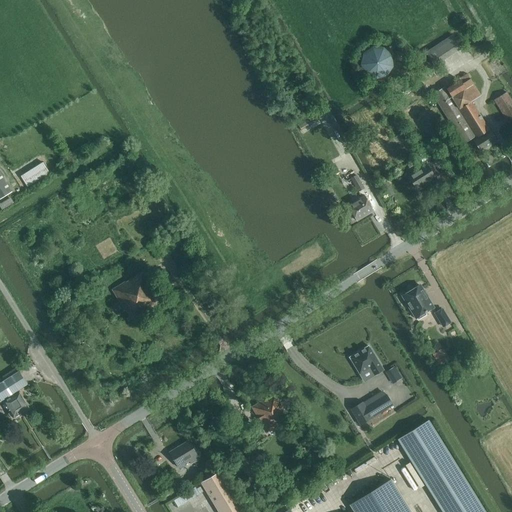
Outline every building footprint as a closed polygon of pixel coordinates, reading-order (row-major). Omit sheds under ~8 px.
[(462,49),(460,46),(452,35),(425,52),(435,67),(462,49)] [(361,52),(358,64),(363,74),(374,79),(385,75),(392,66),(390,54),(382,46),(370,45),(361,52)] [(444,87),(432,95),(463,144),(475,137),(476,139),(473,141),(480,151),(497,141),(490,130),(489,130),(471,102),(481,96),(470,79),(467,74),(459,79),(460,80),(446,89),(444,87)] [(511,120),(511,101),(506,92),(494,100),(508,123),(511,120)] [(387,103),(395,115),(405,108),(397,96),(387,103)] [(318,120),(313,112),(304,117),(296,122),(301,130),(318,120)] [(21,177),(20,177),(26,187),(50,172),(44,162),(43,163),(21,177)] [(426,163),(408,175),(416,189),(431,180),(435,177),(426,163)] [(0,198),(12,191),(0,171),(0,198)] [(351,178),(359,192),(365,188),(357,175),(351,178)] [(390,186),(386,179),(380,182),(384,189),(390,186)] [(364,195),(347,204),(357,221),(374,211),(364,195)] [(147,245),(155,257),(166,250),(158,237),(147,245)] [(132,319),(160,301),(142,272),(114,289),(132,319)] [(416,318),(433,308),(419,285),(402,295),(416,318)] [(435,313),(444,328),(452,323),(443,308),(435,313)] [(369,346),(350,357),(360,374),(370,367),(375,375),(383,370),(369,346)] [(440,350),(433,355),(437,362),(445,358),(440,350)] [(0,401),(3,399),(5,401),(3,402),(13,418),(29,408),(19,392),(15,394),(14,392),(27,384),(18,372),(0,383),(0,401)] [(251,407),(268,433),(276,428),(274,425),(281,420),(283,422),(291,417),(275,392),(251,407)] [(393,405),(386,394),(366,407),(363,402),(350,409),(360,425),(393,405)] [(484,511),(428,420),(397,439),(442,511),(484,511)] [(191,464),(200,459),(188,440),(169,452),(179,467),(189,461),(191,464)] [(305,447),(299,451),(304,460),(310,456),(305,447)] [(222,462),(230,456),(227,451),(219,456),(222,462)] [(263,476),(250,455),(238,463),(251,483),(263,476)] [(210,470),(217,466),(212,458),(205,463),(210,470)] [(201,483),(218,511),(245,511),(221,471),(201,483)] [(354,511),(411,511),(391,479),(350,504),(354,511)] [(368,490),(374,487),(371,481),(365,484),(368,490)]
